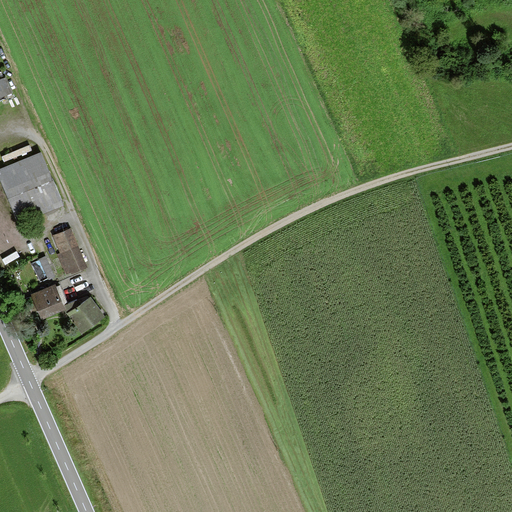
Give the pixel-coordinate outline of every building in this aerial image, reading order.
[(3,79),(0,79),(0,95),(9,92),(3,79)] [(40,153),(0,169),(0,178),(16,217),(59,199),(40,153)] [(70,273),(87,265),(70,227),(53,235),(70,273)] [(53,276),(44,256),(39,259),(49,278),(53,276)] [(55,281),(31,292),(37,306),(42,316),(66,306),(55,281)] [(90,294),(67,311),(81,330),(104,313),(98,305),(90,294)]
